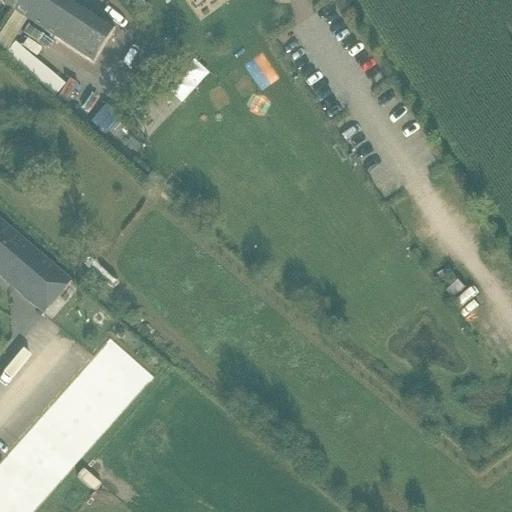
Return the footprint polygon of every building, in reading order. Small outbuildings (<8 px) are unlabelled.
[(0,0),(0,4),(13,12),(20,0),(0,0)] [(66,0),(20,0),(13,12),(47,35),(92,64),(114,31),(66,0)] [(0,53),(59,99),(69,86),(10,41),(25,23),(13,14),(0,30),(0,53)] [(244,65),(263,90),(281,77),(262,51),(244,65)] [(153,107),(135,118),(146,136),(164,126),(153,107)] [(100,109),(89,124),(106,136),(117,122),(100,109)] [(71,283),(0,223),(0,278),(2,280),(43,316),(71,283)] [(33,511),(152,377),(109,339),(0,462),(0,511),(33,511)] [(0,397),(34,357),(34,356),(40,350),(27,339),(0,371),(0,397)]
